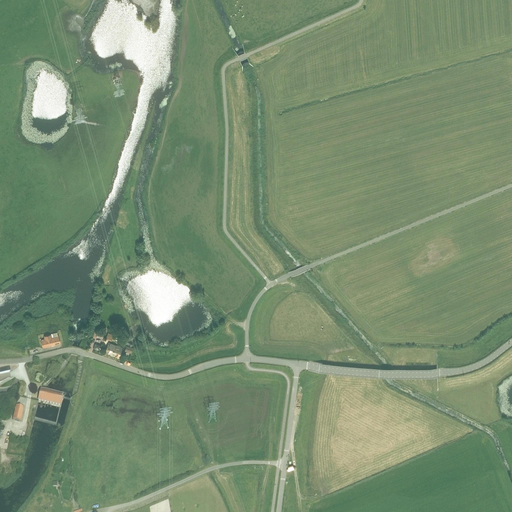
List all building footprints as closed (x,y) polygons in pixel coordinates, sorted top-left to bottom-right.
[(108,332),(105,339),(112,341),(114,334),(108,332)] [(41,340),(43,348),(61,343),(59,336),(52,337),(51,334),(44,336),(44,339),(41,340)] [(122,348),(109,343),(106,352),(119,357),(122,348)] [(471,371),(471,382),(482,383),(482,375),(478,375),(478,371),(471,371)] [(8,378),(0,381),(0,386),(15,378),(8,378)] [(40,390),(38,401),(61,407),(64,395),(40,390)] [(13,420),(21,422),(24,407),(16,405),(13,420)]
